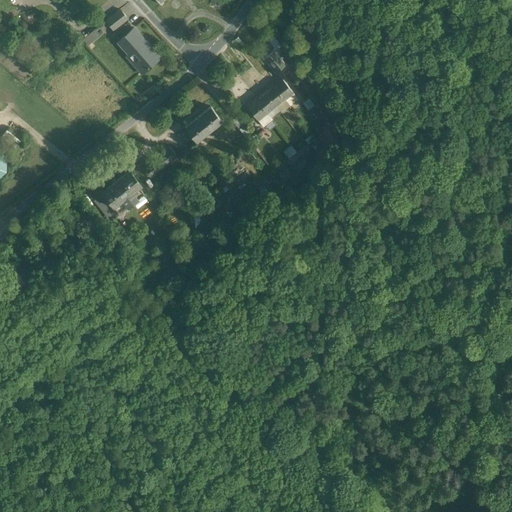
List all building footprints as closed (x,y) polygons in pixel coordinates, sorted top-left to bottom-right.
[(119,8),(105,19),(113,29),(127,18),(119,8)] [(133,26),(120,38),(138,59),(133,63),(141,72),(159,56),(133,26)] [(83,33),(86,41),(99,37),(96,28),(83,33)] [(282,60),(290,54),(273,32),(266,38),(274,47),(273,48),(282,60)] [(282,60),(273,48),(263,55),(275,70),(284,62),(282,60)] [(292,90),(280,74),(271,81),(284,97),(292,90)] [(284,97),(271,81),(263,88),(275,104),(284,97)] [(275,104),(263,88),(254,95),(267,111),(275,104)] [(267,111),(254,95),(245,102),(257,118),(259,116),(267,111)] [(306,95),(302,100),(308,105),(312,100),(306,95)] [(209,104),(183,125),(195,139),(221,118),(209,104)] [(270,115),(267,111),(259,116),(263,121),(270,115)] [(241,118),(235,122),(244,133),(250,128),(241,118)] [(330,142),(342,131),(335,120),(321,131),(330,142)] [(282,147),(287,153),(295,147),(291,141),(282,147)] [(177,154),(169,145),(162,150),(169,160),(177,154)] [(299,152),(307,161),(315,154),(308,145),(299,152)] [(162,150),(150,159),(158,169),(169,160),(162,150)] [(295,171),(307,161),(299,152),(287,162),(295,171)] [(190,180),(205,168),(199,160),(183,172),(190,180)] [(276,169),(282,176),(290,170),(284,163),(276,169)] [(128,168),(116,178),(114,176),(111,178),(113,180),(101,190),(102,192),(118,212),(143,192),(138,186),(140,184),(128,168)] [(118,212),(102,192),(93,199),(109,219),(118,212)]
